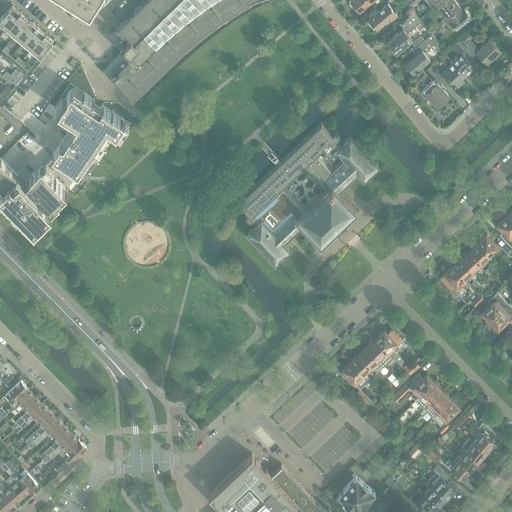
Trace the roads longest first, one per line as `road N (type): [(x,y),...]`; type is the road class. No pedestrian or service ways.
road 1 (residential): [(450,224),(435,209),(404,199),(381,203),(312,271),(313,308),(329,334)]
road 2 (residential): [(157,463),(202,457),(329,334)]
road 3 (residential): [(444,141),(318,0)]
road 4 (residential): [(511,420),(381,286)]
road 5 (residential): [(104,469),(100,434),(0,332)]
road 6 (residential): [(511,384),(402,269)]
road 7 (tertiary): [(103,352),(0,247)]
road 8 (tertiary): [(157,463),(144,394),(103,352)]
road 9 (tertiary): [(103,352),(129,397),(137,465)]
